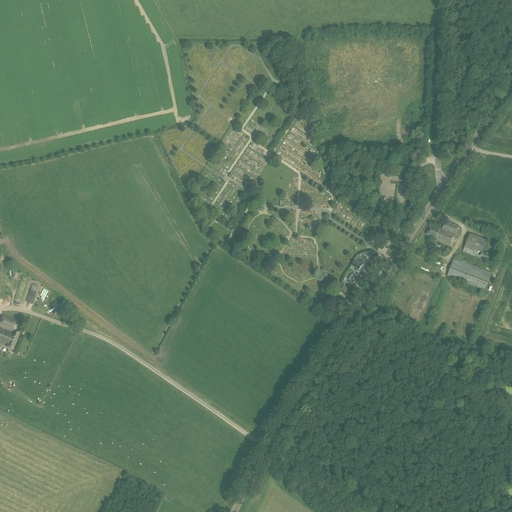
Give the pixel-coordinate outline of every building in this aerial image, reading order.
[(436,241),(451,247),(459,226),(446,221),(443,229),(440,228),(440,230),(430,226),(427,235),(437,239),(436,241)] [(369,238),(375,241),(384,228),(377,224),(369,238)] [(463,252),(495,264),(497,258),(483,253),(487,241),(470,234),(463,252)] [(447,276),(485,291),(492,273),(454,258),(447,276)] [(352,266),(359,270),(362,265),(355,261),(352,266)] [(360,279),(361,276),(358,274),(357,275),(354,273),(347,282),(351,285),(350,286),(353,288),(355,286),(356,286),(360,279)] [(7,347),(13,350),(20,333),(15,331),(19,322),(3,316),(0,324),(0,343),(7,346),(7,347)]
